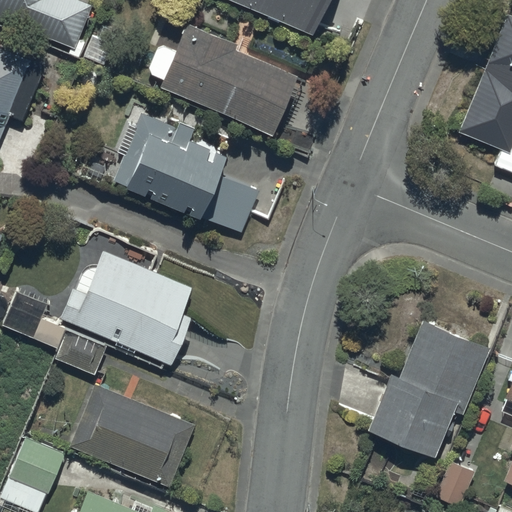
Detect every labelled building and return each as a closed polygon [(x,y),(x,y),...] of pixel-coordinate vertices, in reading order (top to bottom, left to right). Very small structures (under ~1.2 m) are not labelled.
[(0,0),(0,19),(73,49),(90,8),(70,0),(0,0)] [(224,0),(311,38),(327,0),(224,0)] [(511,19),(506,18),(457,134),(496,150),(490,167),(511,175),(511,19)] [(162,82),(158,90),(269,138),(294,81),(232,54),(235,48),(185,26),(174,52),(157,45),(145,75),(162,82)] [(0,46),(0,138),(10,117),(21,122),(46,67),(0,46)] [(197,223),(199,219),(241,234),(257,191),(217,176),(223,160),(213,156),(215,150),(189,141),(193,131),(177,125),(176,129),(138,116),(134,126),(128,123),(116,155),(122,157),(112,183),(126,188),(124,192),(142,198),(143,194),(149,197),(147,202),(181,215),(182,211),(189,213),(187,220),(197,223)] [(82,266),(58,321),(169,369),(190,321),(179,317),(190,290),(100,254),(94,269),(82,266)] [(44,308),(17,295),(3,326),(30,339),(44,308)] [(488,350),(422,323),(397,383),(345,361),(339,409),(369,421),(364,434),(430,461),(442,432),(447,434),(451,424),(449,422),(452,415),(460,418),(488,350)] [(65,330),(54,358),(92,376),(105,348),(65,330)] [(511,453),(511,459),(501,483),(511,487),(511,376),(502,402),(511,405),(511,439),(507,451),(511,453)] [(93,384),(68,447),(168,488),(194,426),(93,384)] [(23,438),(7,480),(45,496),(63,455),(23,438)] [(473,473),(448,463),(434,499),(458,509),(473,473)] [(131,511),(86,494),(78,511),(166,511),(150,506),(147,511),(131,511)]
